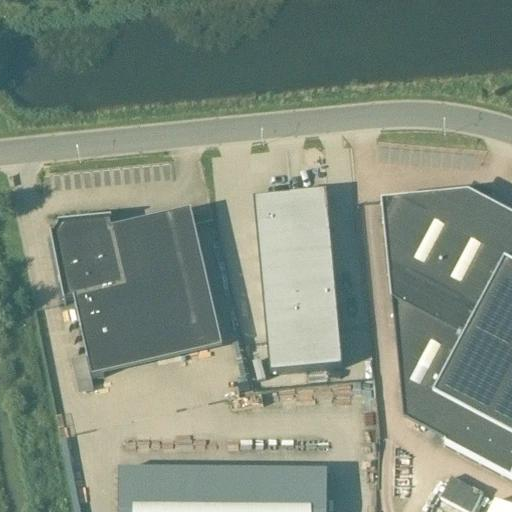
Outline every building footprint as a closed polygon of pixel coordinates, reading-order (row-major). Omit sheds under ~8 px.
[(253,187),(269,363),(342,356),(326,181),(253,187)] [(383,212),(395,307),(465,344),(434,401),(462,416),(445,450),(511,484),(511,220),(474,199),(383,208),(383,212)] [(173,232),(194,227),(192,215),(112,233),(110,225),(113,224),(113,223),(59,228),(59,232),(55,238),(51,239),(65,308),(75,306),(88,361),(197,336),(173,232)] [(327,511),(328,476),(119,475),(119,511),(327,511)] [(442,501),(466,511),(476,511),(484,494),(451,479),(442,501)] [(511,511),(511,510),(494,501),(488,511),(511,511)]
